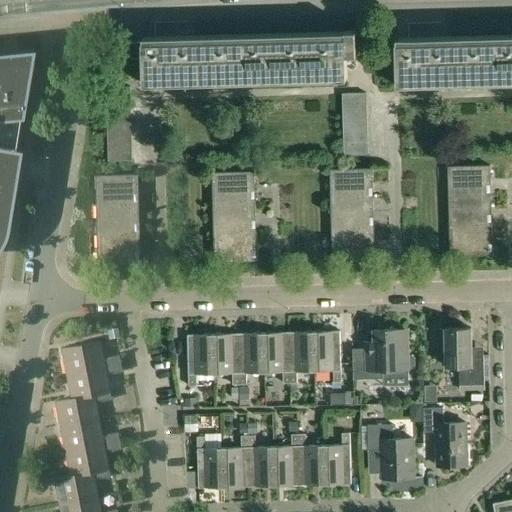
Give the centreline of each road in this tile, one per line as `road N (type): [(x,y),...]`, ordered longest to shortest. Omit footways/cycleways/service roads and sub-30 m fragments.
road 1 (residential): [(511,291),(128,301)]
road 2 (residential): [(36,298),(76,74),(75,4)]
road 3 (residential): [(1,511),(36,298)]
road 4 (residential): [(157,511),(150,409),(128,301)]
